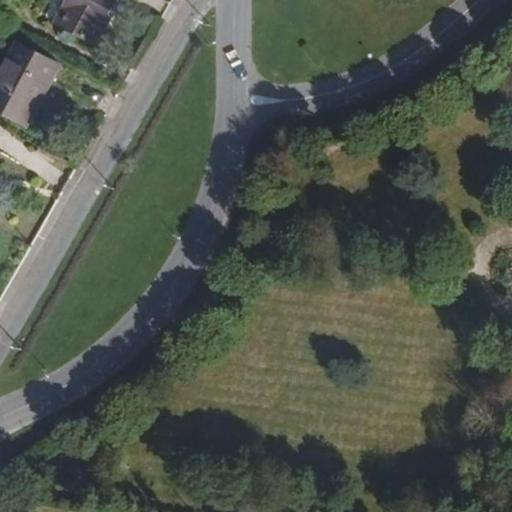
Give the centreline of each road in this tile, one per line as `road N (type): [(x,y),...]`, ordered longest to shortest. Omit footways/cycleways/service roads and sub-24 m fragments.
road 1 (unclassified): [(0,420),(58,395),(138,335),(192,259),(222,183),(237,100)]
road 2 (residential): [(194,0),(0,342)]
road 3 (residential): [(480,0),(400,59),(343,85),(237,100)]
